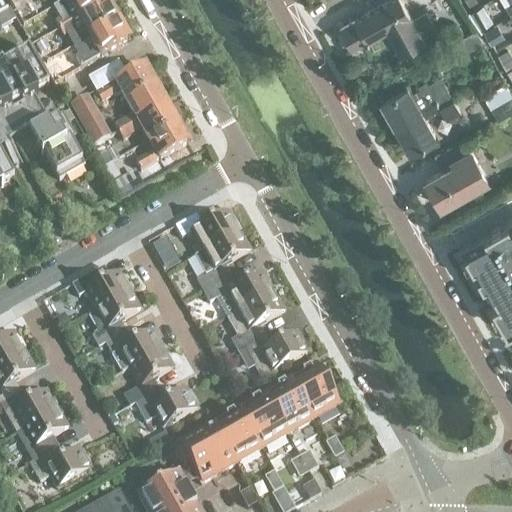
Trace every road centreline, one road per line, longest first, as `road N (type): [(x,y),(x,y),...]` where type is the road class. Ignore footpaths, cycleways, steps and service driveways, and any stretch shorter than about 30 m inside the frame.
road 1 (residential): [(511,418),(272,0)]
road 2 (residential): [(249,166),(429,477)]
road 3 (residential): [(154,0),(249,166)]
road 4 (residential): [(203,382),(121,230)]
road 5 (residential): [(16,290),(99,438)]
road 6 (residential): [(121,230),(249,166)]
road 7 (residential): [(16,290),(121,230)]
